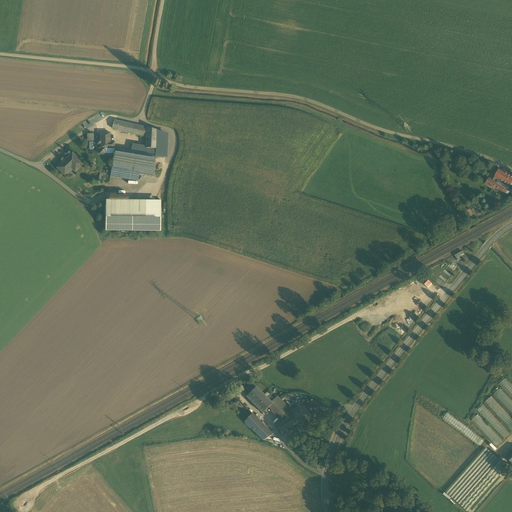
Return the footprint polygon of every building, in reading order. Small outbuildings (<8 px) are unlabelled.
[(183,77),(169,73),(167,77),(181,82),(183,77)] [(139,175),(154,177),(155,157),(156,130),(114,120),(112,128),(114,130),(146,138),(146,147),(145,153),(131,151),(115,148),(114,154),(112,168),(139,173),(139,175)] [(156,130),(155,157),(167,158),(168,133),(165,133),(156,130)] [(105,149),(115,149),(115,143),(110,143),(110,133),(100,133),(100,141),(99,141),(98,141),(97,142),(97,144),(100,144),(100,148),(99,148),(99,149),(99,154),(105,154),(105,149)] [(132,144),(131,151),(145,153),(146,147),(132,144)] [(57,168),(64,175),(72,168),(73,167),(76,171),(82,165),(76,159),(77,158),(72,153),(57,168)] [(138,180),(139,175),(139,173),(112,168),(111,175),(138,180)] [(494,177),(495,177),(492,181),(489,179),(486,184),(493,189),(494,187),(503,192),(505,194),(507,194),(508,194),(509,193),(510,192),(510,191),(510,190),(509,189),(511,185),(511,177),(504,172),(499,170),(494,177)] [(160,206),(106,205),(106,231),(160,231),(160,206)] [(464,213),(470,221),(476,218),(471,211),(470,209),(468,211),(465,212),(464,213)] [(464,254),(462,252),(455,256),(458,261),(460,259),(459,257),(464,254)] [(511,385),(505,378),(499,384),(508,394),(511,391),(511,392),(511,385)] [(246,398),(262,413),(268,407),(271,403),(254,388),(246,398)] [(511,401),(500,388),(494,394),(511,413),(511,401)] [(268,407),(281,418),(284,415),(287,417),(293,414),(291,411),(292,410),(285,404),(277,396),(271,403),(268,407)] [(511,430),(511,417),(491,396),(485,402),(511,430)] [(298,404),(299,406),(305,419),(312,415),(310,411),(305,401),(298,404)] [(510,433),(484,405),(477,410),(504,439),(510,433)] [(280,432),(305,419),(299,406),(292,410),(291,411),(293,414),(287,417),(275,423),(280,432)] [(447,412),(442,419),(480,446),(484,439),(447,412)] [(243,421),(262,440),(272,433),(251,413),(243,421)] [(472,420),(497,446),(503,441),(478,414),(472,420)] [(445,492),(467,511),(505,469),(503,467),(505,465),(485,447),(445,492)]
